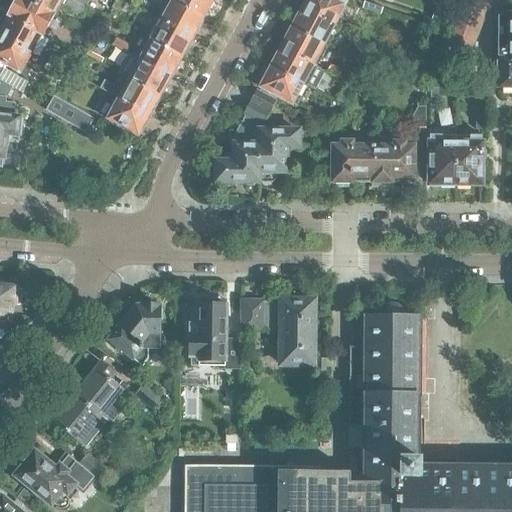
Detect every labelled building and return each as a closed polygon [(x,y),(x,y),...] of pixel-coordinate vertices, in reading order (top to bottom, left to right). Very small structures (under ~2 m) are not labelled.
[(55,16),(26,0),(17,0),(9,16),(10,17),(42,34),(41,36),(43,38),(55,16)] [(72,0),(26,0),(55,16),(61,5),(74,12),(75,11),(83,16),(87,8),(86,8),(74,1),(72,0)] [(124,0),(117,0),(113,8),(120,12),(126,1),(124,0)] [(211,4),(212,0),(173,0),(173,1),(204,18),(205,16),(207,15),(210,10),(210,7),(211,4)] [(307,0),(306,2),(307,2),(304,9),(334,25),(338,17),(350,24),(358,10),(346,3),(346,2),(343,0),(307,0)] [(461,0),(445,46),(472,56),(492,0),(461,0)] [(203,20),(204,18),(173,1),(162,21),(192,37),(196,30),(197,31),(198,29),(201,27),(203,23),(203,20)] [(366,2),(364,9),(379,14),(382,7),(366,2)] [(437,7),(431,21),(445,27),(451,13),(437,7)] [(323,44),(334,25),(304,9),(300,15),(299,17),(296,18),(293,23),(293,26),(292,28),(323,44)] [(511,16),(500,17),(499,87),(511,86),(511,16)] [(10,17),(0,35),(31,53),(41,36),(42,34),(10,17)] [(189,44),(192,37),(162,21),(152,40),(182,57),(183,55),(186,53),(188,49),(188,46),(189,44)] [(313,64),(323,44),(292,28),(292,30),(289,32),(286,36),(286,40),(286,42),(283,48),(313,64)] [(31,53),(0,35),(0,61),(27,76),(34,63),(28,59),(31,53)] [(116,38),(113,44),(127,52),(131,46),(116,38)] [(181,59),(182,57),(152,40),(141,60),(171,76),(175,69),(175,70),(176,68),(179,66),(181,62),(181,59)] [(127,52),(113,44),(112,45),(116,47),(113,53),(124,59),(127,52)] [(80,46),(77,53),(85,58),(89,52),(80,46)] [(390,54),(376,47),(368,63),(381,70),(390,54)] [(302,84),(313,64),(283,48),(279,55),(279,54),(278,56),(275,58),(272,63),(273,66),(272,68),(302,84)] [(92,54),(90,58),(105,65),(107,61),(92,54)] [(51,55),(47,62),(59,69),(64,62),(51,55)] [(362,56),(359,62),(365,66),(369,59),(362,56)] [(167,83),(171,76),(141,60),(130,79),(161,96),(162,95),(164,93),(167,89),(167,85),(168,83),(167,83)] [(59,69),(47,62),(44,69),(56,76),(59,69)] [(456,77),(459,67),(449,64),(445,74),(456,77)] [(302,84),(272,68),(271,70),(268,71),(265,76),(266,79),(265,81),(261,88),(292,104),(302,84)] [(4,70),(3,71),(0,76),(0,167),(3,168),(7,135),(21,136),(21,138),(22,138),(24,118),(23,118),(23,115),(17,114),(18,106),(16,106),(16,103),(7,102),(7,98),(13,88),(23,93),(29,84),(4,70)] [(84,70),(80,77),(88,81),(91,75),(84,70)] [(350,76),(347,82),(356,86),(359,80),(350,76)] [(161,96),(130,79),(125,89),(106,79),(101,89),(119,99),(149,115),(153,109),(154,109),(155,107),(157,105),(160,101),(160,98),(161,96)] [(257,91),(251,101),(270,113),(276,101),(257,91)] [(55,96),(46,111),(86,134),(95,119),(62,101),(55,96)] [(145,122),(149,115),(119,99),(108,119),(139,136),(140,134),(143,132),(145,128),(145,125),(146,123),(145,122)] [(270,113),(251,101),(244,114),(246,115),(264,125),(265,123),(270,113)] [(426,122),(426,107),(419,106),(411,120),(416,122),(426,122)] [(475,107),(476,130),(484,130),(483,107),(475,107)] [(306,108),(303,116),(312,119),(315,111),(306,108)] [(265,127),(265,123),(264,125),(246,115),(240,126),(248,130),(259,130),(258,183),(277,183),(279,179),(279,169),(289,169),(290,145),(302,145),(302,127),(265,127)] [(426,134),(426,122),(416,122),(416,134),(426,134)] [(327,132),(327,123),(318,124),(316,124),(316,132),(327,132)] [(248,130),(240,126),(235,136),(235,144),(234,144),(234,153),(227,153),(227,162),(219,162),(219,166),(216,168),(215,176),(219,179),(219,182),(227,182),(227,184),(235,184),(236,182),(244,182),(246,186),(254,186),(256,183),(258,183),(259,130),(248,130)] [(426,147),(426,134),(416,134),(416,147),(426,147)] [(456,186),(456,137),(430,137),(430,186),(456,186)] [(456,137),(456,186),(482,186),(483,137),(456,137)] [(373,181),(373,144),(356,144),(356,139),(340,139),(340,146),(333,146),(333,186),(351,186),(351,181),(373,181)] [(373,144),(373,181),(373,186),(391,186),(391,181),(413,182),(413,147),(408,147),(408,140),(392,140),(392,144),(373,144)] [(6,286),(0,285),(0,326),(10,328),(13,304),(17,304),(19,287),(14,287),(14,285),(6,284),(6,286)] [(192,323),(191,366),(224,367),(224,370),(242,370),(242,339),(227,339),(227,300),(200,299),(200,305),(199,324),(192,323)] [(314,301),(244,300),(242,300),(242,330),(278,330),(278,369),(316,369),(316,375),(326,375),(326,358),(318,358),(318,348),(314,348),(314,341),(321,341),(321,333),(314,333),(314,301)] [(160,349),(160,322),(162,322),(162,310),(160,310),(160,307),(157,307),(155,304),(148,304),(146,307),(143,307),(143,310),(136,310),(125,321),(124,321),(109,340),(142,367),(149,359),(149,349),(160,349)] [(293,482),(291,482),(291,511),(511,511),(511,466),(458,466),(458,459),(439,459),(420,459),(419,396),(420,396),(422,317),(405,317),(405,316),(405,315),(405,314),(405,313),(405,312),(404,311),(404,310),(403,309),(402,308),(402,307),(401,307),(400,306),(399,306),(398,305),(397,305),(396,304),(395,304),(394,304),(393,304),(392,304),(391,305),(390,305),(389,305),(388,306),(387,306),(386,307),(385,308),(384,309),(384,310),(383,311),(383,312),(382,313),(382,314),(382,315),(382,316),(382,317),(366,316),(365,347),(349,346),(349,426),(365,426),(365,447),(365,455),(365,472),(365,473),(365,474),(365,483),(362,483),(351,483),(350,483),(350,472),(317,472),(293,472),(293,482)] [(102,362),(75,395),(108,421),(111,424),(123,409),(114,402),(124,390),(111,380),(116,374),(102,362)] [(164,400),(144,384),(135,395),(155,412),(164,400)] [(75,395),(54,421),(87,448),(108,421),(75,395)] [(96,477),(80,464),(69,455),(57,469),(36,452),(26,464),(24,463),(16,474),(17,475),(15,476),(56,510),(58,508),(59,509),(60,509),(61,509),(63,509),(64,509),(65,509),(66,508),(67,507),(68,506),(69,505),(69,504),(69,502),(69,501),(68,500),(67,499),(66,498),(68,495),(68,496),(76,486),(84,492),(96,477)] [(99,480),(107,471),(88,455),(80,464),(96,477),(99,480)] [(188,464),(186,511),(291,511),(291,482),(291,466),(300,466),(300,465),(188,464)] [(16,503),(14,506),(4,497),(0,502),(0,511),(21,511),(19,510),(22,507),(16,503)]
